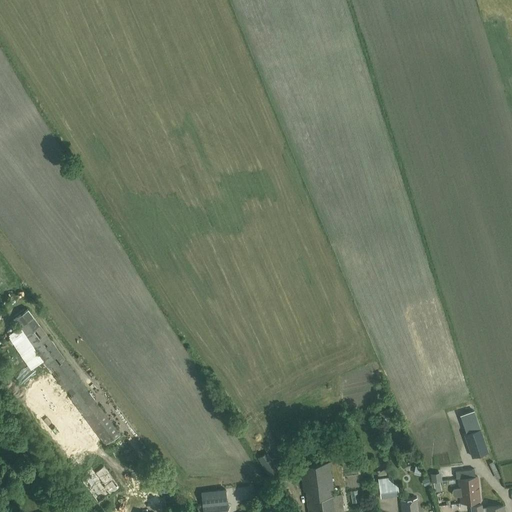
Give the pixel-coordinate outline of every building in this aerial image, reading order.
[(14,319),(96,430),(106,445),(112,441),(121,434),(28,309),(14,319)] [(34,368),(17,376),(21,385),(38,377),(34,368)] [(61,386),(29,410),(79,477),(111,453),(61,386)] [(467,429),(479,425),(474,409),(462,414),(467,429)] [(480,428),(465,434),(472,456),(488,451),(480,428)] [(288,431),(280,441),(289,446),(296,436),(288,431)] [(343,511),(341,494),(335,495),(330,462),(301,465),(304,491),(306,491),(308,511),(343,511)] [(432,482),(442,481),(441,472),(430,473),(432,482)] [(456,496),(460,496),(461,503),(480,501),(477,476),(458,479),(459,488),(455,488),(453,489),(452,491),(453,494),(454,496),(456,496)] [(282,477),(273,482),(289,510),(298,505),(282,477)] [(378,479),(379,485),(381,498),(399,495),(397,483),(394,483),(393,477),(378,479)] [(225,490),(201,492),(203,504),(213,503),(226,502),(227,502),(225,490)] [(359,502),(357,491),(351,492),(352,503),(359,502)] [(418,511),(417,497),(400,499),(401,511),(418,511)] [(213,503),(203,504),(203,511),(227,511),(227,502),(226,502),(213,503)]
